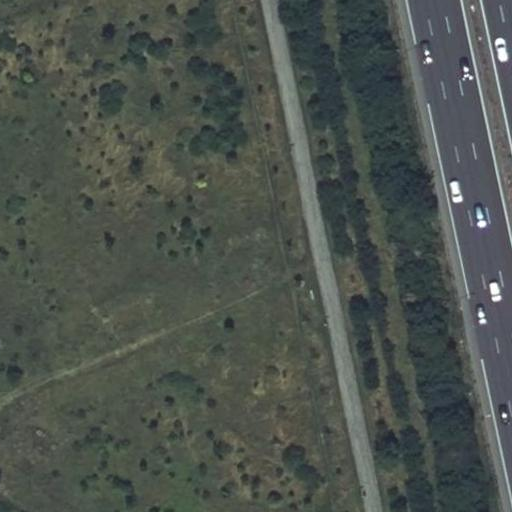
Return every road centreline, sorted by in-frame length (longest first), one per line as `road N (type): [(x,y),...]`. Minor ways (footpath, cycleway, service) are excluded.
road 1 (motorway): [(437,0),(511,356)]
road 2 (track): [(323,261),(0,404)]
